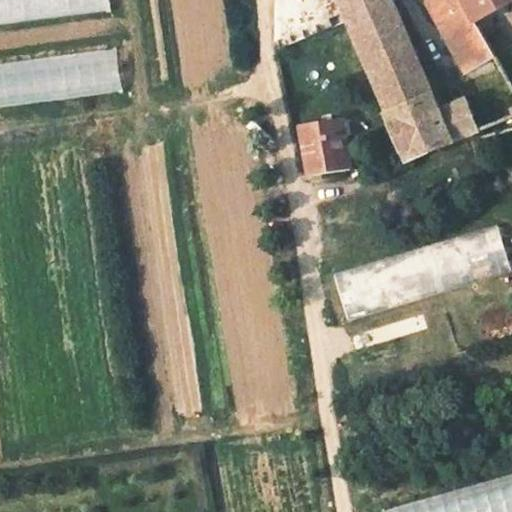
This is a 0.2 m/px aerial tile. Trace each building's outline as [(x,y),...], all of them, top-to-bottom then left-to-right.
[(0,0),(0,24),(111,11),(109,0),(0,0)] [(341,0),(410,160),(455,142),(441,110),(392,0),(341,0)] [(428,0),(439,22),(469,6),(465,0),(428,0)] [(511,4),(511,0),(465,0),(469,6),(477,21),(511,4)] [(439,22),(468,71),(496,55),(477,21),(469,6),(439,22)] [(441,110),(455,142),(511,117),(511,82),(441,110)] [(344,116),(303,123),(311,175),(351,170),(344,116)] [(445,290),(511,270),(497,226),(432,246),(445,290)] [(511,511),(511,473),(384,503),(385,511),(511,511)]
